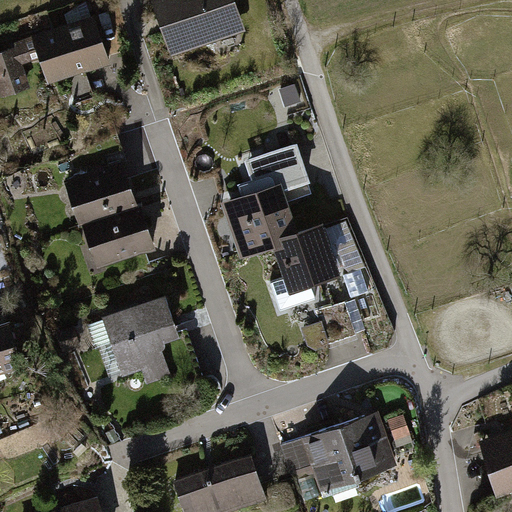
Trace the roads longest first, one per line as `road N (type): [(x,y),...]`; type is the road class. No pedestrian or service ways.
road 1 (residential): [(410,357),(292,0)]
road 2 (residential): [(248,404),(147,108)]
road 3 (residential): [(410,357),(248,404)]
road 4 (track): [(305,44),(459,0)]
